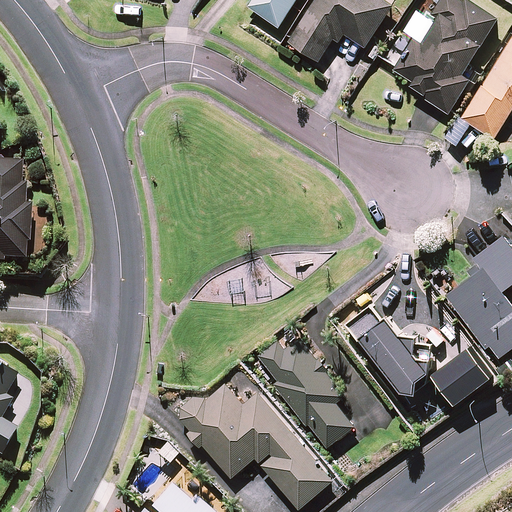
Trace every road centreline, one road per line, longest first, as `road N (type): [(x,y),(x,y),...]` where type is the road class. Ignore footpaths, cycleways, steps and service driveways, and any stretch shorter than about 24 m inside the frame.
road 1 (residential): [(411,189),(193,62),(161,62),(77,97)]
road 2 (residential): [(77,97),(118,228),(119,314)]
road 3 (residential): [(119,314),(102,415),(56,511)]
road 4 (tertiary): [(397,511),(511,428)]
